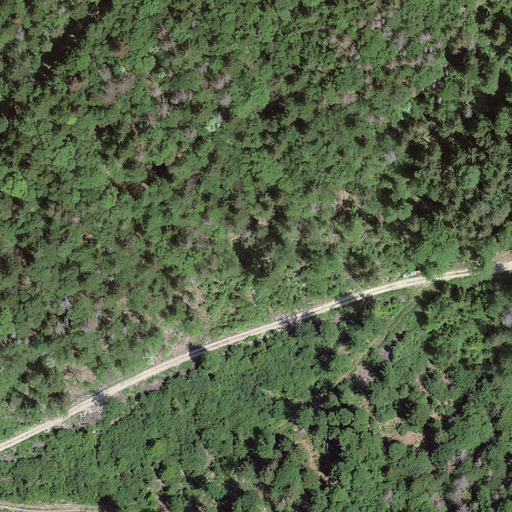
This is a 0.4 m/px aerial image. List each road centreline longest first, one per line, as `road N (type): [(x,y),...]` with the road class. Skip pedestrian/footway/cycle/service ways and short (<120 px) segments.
road 1 (track): [(511,267),(351,297),(180,356),(0,447)]
road 2 (track): [(0,105),(101,0)]
road 3 (track): [(0,503),(127,511)]
